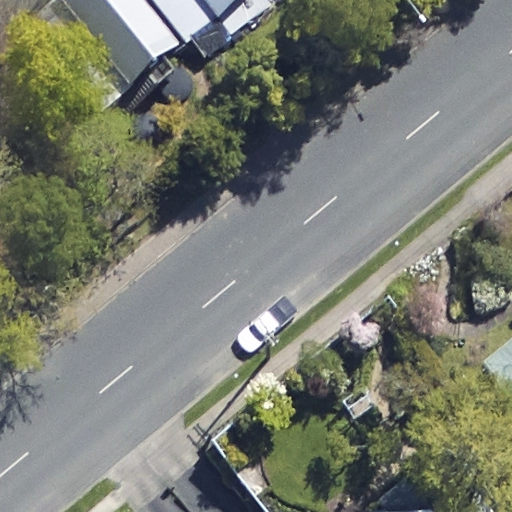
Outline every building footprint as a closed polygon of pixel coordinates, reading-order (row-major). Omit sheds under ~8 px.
[(134,0),(52,0),(50,2),(129,99),(181,56),(134,0)] [(134,0),(181,56),(195,44),(209,60),(230,43),(194,0),(134,0)] [(194,0),(230,43),(270,10),(261,0),(194,0)] [(129,99),(50,2),(21,26),(100,123),(129,99)] [(511,344),(479,371),(511,413),(511,344)] [(500,511),(465,468),(409,511),(500,511)]
